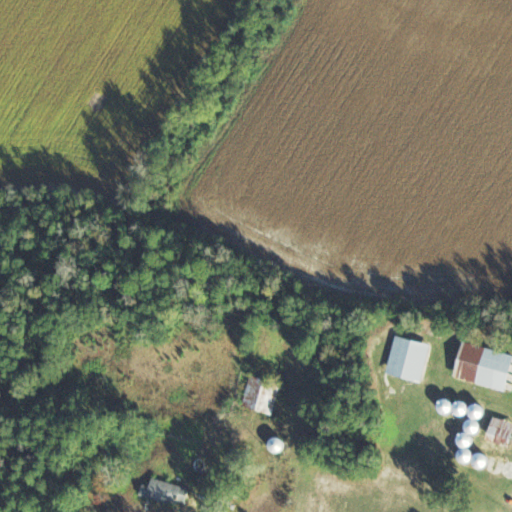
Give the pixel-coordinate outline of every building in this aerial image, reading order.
[(387,375),(423,382),(430,343),(395,337),(387,375)] [(511,371),(511,353),(464,342),(455,378),(507,391),(511,371)] [(241,406),(272,415),(281,384),(251,375),(241,406)] [(466,407),(458,404),(455,413),(463,416),(466,407)] [(487,428),(474,407),(470,410),(475,418),(465,424),(469,431),(458,438),(465,449),(459,453),(466,465),(474,460),(478,466),(488,460),(484,453),(476,458),(469,447),(476,443),(472,437),(487,428)] [(510,448),(511,441),(511,422),(495,418),(488,441),(510,448)] [(277,440),(269,442),(273,453),(281,450),(277,440)] [(143,485),(140,496),(184,508),(190,489),(153,478),(150,487),(143,485)]
